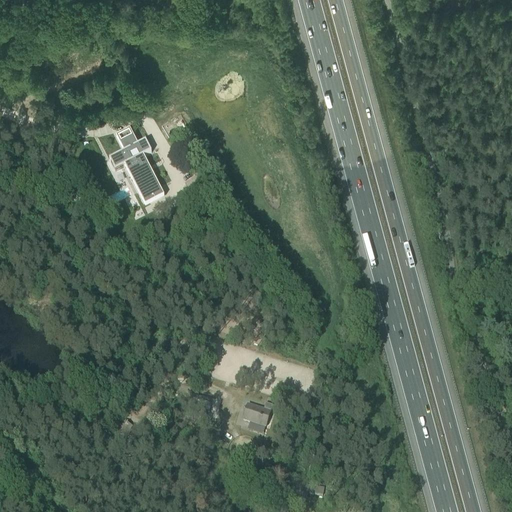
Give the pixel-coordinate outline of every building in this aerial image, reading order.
[(124,153),(110,161),(111,162),(115,171),(125,166),(141,196),(146,206),(163,198),(158,187),(156,183),(152,177),(149,171),(143,160),(142,157),(151,153),(145,142),(137,147),(136,145),(132,138),(129,132),(117,138),(120,145),(124,152),(124,153)] [(209,192),(205,184),(196,188),(200,197),(209,192)] [(199,402),(194,421),(206,424),(210,405),(199,402)] [(248,405),(243,421),(250,423),(266,428),(272,407),(265,405),(263,410),(248,405)] [(124,441),(132,427),(122,421),(113,435),(124,441)] [(308,487),(289,484),(287,497),(306,500),(308,487)] [(323,488),(311,486),(310,495),(322,496),(323,488)]
